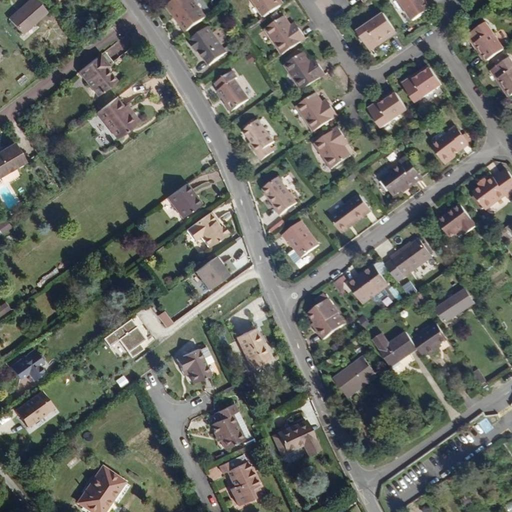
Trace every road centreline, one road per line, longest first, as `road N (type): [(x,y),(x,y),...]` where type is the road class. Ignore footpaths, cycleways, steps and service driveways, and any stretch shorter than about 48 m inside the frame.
road 1 (residential): [(280,305),(219,154),(136,11)]
road 2 (residential): [(280,305),(503,141)]
road 3 (residential): [(362,488),(280,305)]
road 4 (residential): [(362,488),(511,384)]
road 5 (residential): [(0,119),(136,11)]
road 6 (residential): [(316,6),(360,81),(432,38)]
road 7 (residential): [(210,511),(148,381)]
road 8 (residential): [(432,38),(503,141)]
